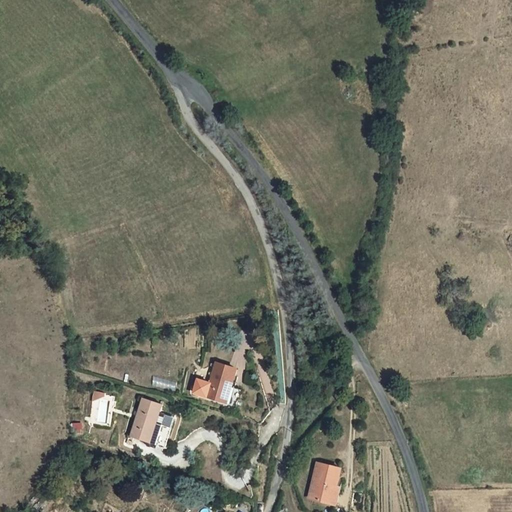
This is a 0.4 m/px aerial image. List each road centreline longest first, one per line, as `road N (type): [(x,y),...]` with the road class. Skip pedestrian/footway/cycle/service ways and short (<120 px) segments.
road 1 (unclassified): [(422,511),(417,480),(311,262),(219,115),(176,74)]
road 2 (unclassified): [(176,74),(186,108),(231,161),(260,219),(282,298),(289,386),(280,465),(259,511)]
